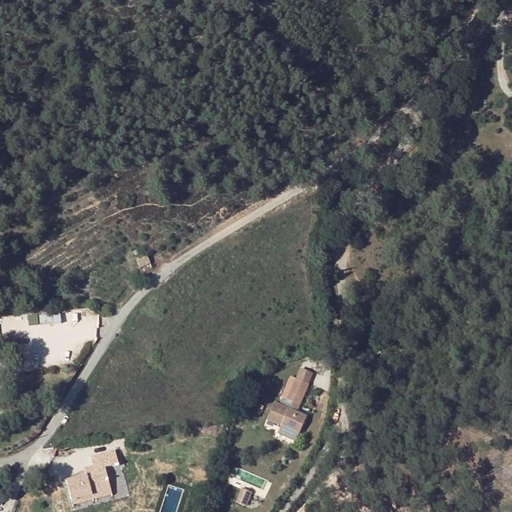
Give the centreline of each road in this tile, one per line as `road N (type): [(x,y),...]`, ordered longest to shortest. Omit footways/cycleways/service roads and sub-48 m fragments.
road 1 (unclassified): [(17,460),(45,434),(140,294),(333,174),(439,96)]
road 2 (tertiary): [(284,511),(314,472),(338,415),(356,201),(403,161),(439,96)]
